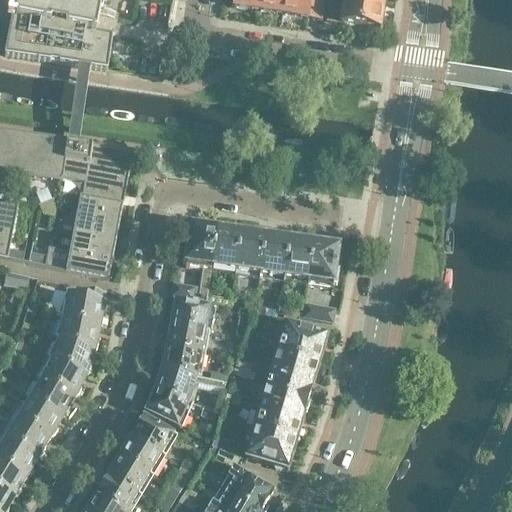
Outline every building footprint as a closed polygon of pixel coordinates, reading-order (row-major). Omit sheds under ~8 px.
[(19,0),(15,21),(12,21),(4,57),(83,69),(101,71),(107,72),(112,37),(114,38),(115,31),(116,25),(99,21),(102,0),(19,0)] [(235,0),(234,7),(260,12),(261,0),(235,0)] [(261,0),(260,12),(284,16),(286,0),(261,0)] [(286,0),(284,16),(309,19),(310,12),(312,3),(312,0),(286,0)] [(363,0),(342,0),(340,19),(341,19),(340,24),(380,30),(384,3),(363,0)] [(310,12),(309,19),(322,21),(325,5),(312,3),(310,12)] [(101,71),(83,69),(71,143),(79,145),(90,146),(101,71)] [(122,208),(130,168),(133,153),(92,147),(90,146),(79,145),(71,143),(67,143),(0,132),(0,259),(6,261),(21,264),(23,254),(8,251),(18,206),(0,202),(0,173),(63,181),(86,185),(83,200),(80,200),(69,254),(48,250),(47,259),(30,256),(28,265),(45,269),(108,281),(115,245),(118,230),(122,208)] [(55,220),(57,210),(53,200),(51,201),(39,206),(38,207),(42,217),(55,220)] [(186,265),(185,269),(190,270),(190,268),(199,270),(197,285),(195,285),(194,290),(192,302),(206,305),(207,296),(211,271),(217,232),(205,231),(206,228),(195,226),(195,229),(191,228),(188,251),(184,251),(182,264),(186,265)] [(217,232),(211,271),(235,275),(241,236),(229,234),(230,231),(219,229),(218,232),(217,232)] [(241,236),(235,275),(259,278),(265,239),(254,238),(254,235),(243,233),(243,236),(241,236)] [(265,239),(259,278),(259,281),(282,284),(283,282),(289,242),(286,242),(286,239),(276,238),(275,241),(265,239)] [(289,242),(283,282),(308,285),(313,246),(310,246),(311,243),(300,241),(299,244),(289,242)] [(313,246),(308,285),(328,288),(328,290),(332,290),(333,286),(336,287),(338,273),(335,272),(338,250),(335,249),(335,246),(324,245),(323,248),(313,246)] [(6,275),(5,279),(4,288),(27,293),(29,283),(28,283),(29,280),(6,275)] [(172,298),(176,299),(192,302),(194,290),(174,286),(172,298)] [(63,318),(62,319),(99,332),(99,330),(101,328),(103,322),(101,319),(103,308),(106,295),(69,288),(63,287),(60,301),(55,316),(63,318)] [(231,300),(207,296),(206,305),(230,309),(231,300)] [(173,318),(171,326),(207,332),(210,314),(211,314),(212,311),(175,304),(175,306),(173,308),(171,315),(173,318)] [(36,308),(30,305),(23,326),(30,328),(36,308)] [(242,314),(249,315),(250,306),(243,305),(242,314)] [(304,306),(303,316),(303,320),(332,325),(334,314),(329,312),(329,311),(304,306)] [(281,307),(280,316),(300,319),(301,310),(281,307)] [(266,316),(278,319),(279,311),(267,309),(266,316)] [(239,315),(234,338),(244,340),(251,317),(239,315)] [(262,319),(254,317),(252,325),(260,328),(262,319)] [(56,323),(51,337),(58,340),(93,355),(94,354),(96,352),(98,346),(96,343),(99,332),(62,319),(60,325),(56,323)] [(21,332),(30,337),(33,330),(23,326),(21,332)] [(168,340),(167,348),(202,355),(207,332),(171,326),(171,328),(168,330),(167,338),(168,340)] [(283,329),(275,354),(317,367),(318,364),(320,363),(322,356),(321,354),(323,345),(325,346),(327,338),(285,326),(284,329),(283,329)] [(12,341),(0,335),(0,336),(0,345),(9,349),(12,341)] [(91,370),(90,366),(93,355),(58,340),(55,345),(51,343),(44,358),(46,359),(85,379),(86,377),(89,376),(91,370)] [(13,361),(21,367),(30,350),(17,344),(13,361)] [(163,362),(161,371),(198,379),(202,355),(167,348),(166,351),(164,352),(162,360),(163,362)] [(219,359),(230,361),(232,353),(220,351),(219,359)] [(275,354),(268,379),(309,391),(312,380),(315,378),(317,371),(316,369),(317,367),(275,354)] [(36,377),(41,380),(42,380),(74,400),(77,398),(80,392),(80,389),(85,379),(46,359),(36,377)] [(8,370),(16,375),(21,367),(13,361),(8,370)] [(236,370),(251,374),(253,367),(238,362),(236,370)] [(234,376),(253,382),(255,375),(251,374),(236,370),(234,376)] [(155,392),(155,393),(190,405),(198,379),(161,371),(158,381),(156,383),(153,390),(155,392)] [(229,377),(216,374),(215,383),(226,385),(229,377)] [(308,407),(307,404),(311,391),(309,391),(268,379),(261,404),(302,416),(304,417),(304,415),(307,413),(308,407)] [(29,400),(62,420),(63,419),(66,418),(69,412),(69,409),(74,400),(42,380),(41,380),(38,386),(33,383),(24,397),(29,400)] [(215,383),(213,392),(223,393),(226,385),(215,383)] [(7,397),(16,402),(20,395),(11,390),(7,397)] [(146,413),(145,415),(179,430),(181,426),(180,426),(190,405),(155,393),(151,402),(148,403),(145,411),(146,413)] [(227,395),(224,404),(239,409),(242,399),(227,395)] [(12,417),(17,420),(50,440),(51,439),(54,438),(57,433),(57,429),(62,420),(29,400),(26,406),(21,403),(12,417)] [(299,431),(298,428),(302,416),(261,404),(253,429),(295,441),(295,439),(298,437),(299,431)] [(203,410),(200,419),(213,423),(216,414),(203,410)] [(9,423),(1,436),(39,459),(42,458),(45,452),(45,449),(50,440),(17,420),(14,425),(9,423)] [(137,432),(132,440),(162,458),(175,437),(148,421),(148,422),(144,420),(142,422),(140,423),(136,429),(137,432)] [(253,429),(245,459),(287,471),(289,464),(288,463),(290,454),(293,453),(295,446),(294,443),(295,441),(253,429)] [(0,463),(26,479),(30,478),(33,472),(33,469),(38,460),(39,459),(1,436),(0,436),(0,463)] [(214,438),(211,448),(220,452),(224,441),(214,438)] [(121,458),(120,460),(150,478),(162,458),(132,440),(127,449),(124,449),(121,455),(121,458)] [(211,448),(207,456),(215,461),(220,452),(211,448)] [(220,452),(215,461),(214,463),(232,471),(234,469),(235,470),(240,461),(220,452)] [(113,471),(108,479),(138,497),(150,478),(120,460),(119,461),(117,462),(113,468),(113,471)] [(185,462),(180,469),(191,476),(195,468),(185,462)] [(0,490),(15,499),(18,498),(21,493),(21,489),(26,479),(0,463),(0,490)] [(191,476),(180,469),(168,489),(179,495),(191,476)] [(227,479),(219,493),(249,511),(263,511),(265,511),(268,506),(267,502),(268,500),(268,499),(272,492),(264,487),(265,486),(255,481),(255,482),(247,477),(247,478),(235,470),(234,469),(232,471),(227,479)] [(97,494),(97,497),(120,511),(128,511),(138,497),(108,479),(103,487),(101,489),(97,494)] [(168,511),(179,495),(168,489),(156,509),(160,511),(168,511)] [(0,511),(9,511),(9,508),(15,499),(0,490),(0,511)] [(212,504),(207,511),(249,511),(219,493),(212,504)] [(198,507),(202,501),(192,495),(189,502),(198,507)] [(89,510),(88,511),(120,511),(97,497),(95,501),(92,501),(88,507),(89,510)] [(182,498),(178,504),(190,511),(194,511),(198,508),(182,498)]
